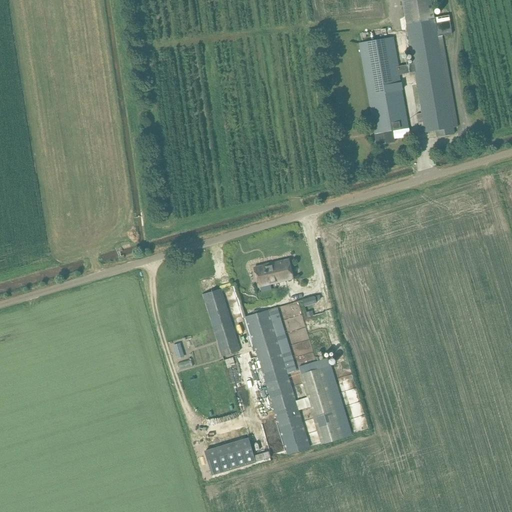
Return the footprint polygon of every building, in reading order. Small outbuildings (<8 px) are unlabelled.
[(395,142),(393,131),(408,128),(399,75),(415,72),(425,132),(436,131),(437,137),(454,134),(452,123),(458,122),(443,35),(452,34),(449,16),(434,18),(430,0),(402,0),(413,64),(398,67),(393,38),(359,44),(373,124),(377,145),(395,142)] [(254,268),(256,278),(258,287),(293,279),(289,260),(254,268)] [(197,284),(156,296),(160,310),(201,297),(197,284)] [(221,289),(203,295),(206,303),(222,356),(240,351),(238,344),(224,299),(221,289)] [(305,307),(317,303),(314,297),(302,300),(305,307)] [(268,311),(245,318),(257,357),(287,455),(310,448),(309,448),(298,410),(310,406),(322,444),(342,438),(322,372),(321,368),(300,374),(302,379),(308,398),(295,401),(287,374),(268,311)] [(178,363),(180,370),(193,367),(191,359),(178,363)] [(215,449),(205,452),(212,476),(222,473),(215,449)]
